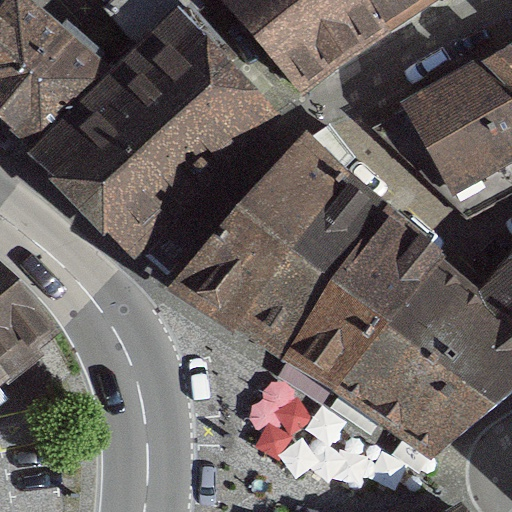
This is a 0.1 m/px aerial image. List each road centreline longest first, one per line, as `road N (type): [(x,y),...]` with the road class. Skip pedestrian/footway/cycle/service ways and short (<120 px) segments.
road 1 (residential): [(510,0),(281,130),(192,217),(109,319)]
road 2 (secondary): [(144,511),(150,439),(131,359),(109,319)]
road 3 (secondary): [(109,319),(58,261),(0,213)]
